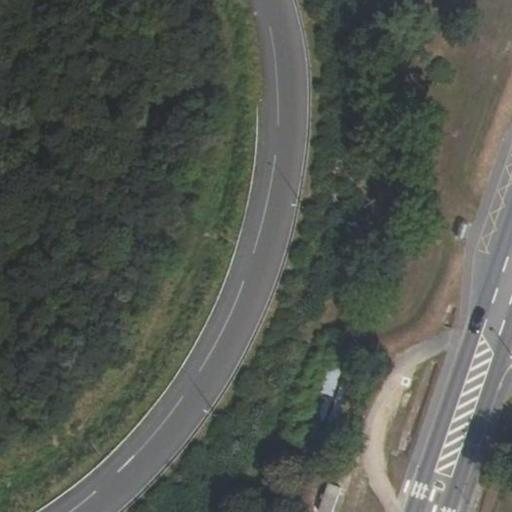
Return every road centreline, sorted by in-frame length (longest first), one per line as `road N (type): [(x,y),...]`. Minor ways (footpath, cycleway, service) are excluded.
road 1 (motorway): [(279,0),(293,70),(293,139),(274,240),(212,381),(164,446),(92,511)]
road 2 (secondary): [(431,511),(511,272)]
